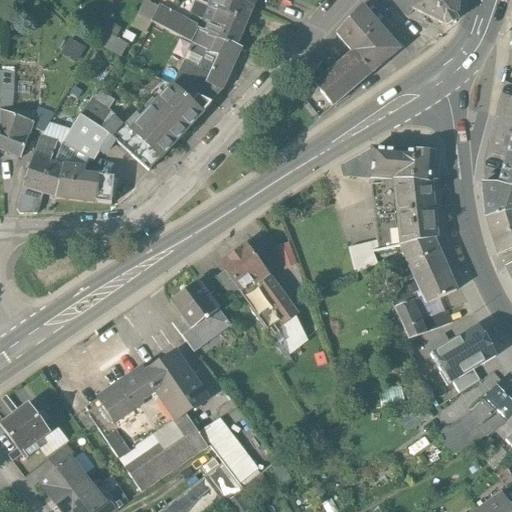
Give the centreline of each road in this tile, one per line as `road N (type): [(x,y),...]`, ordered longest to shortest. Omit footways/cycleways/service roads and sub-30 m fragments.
road 1 (secondary): [(453,66),(32,336)]
road 2 (residential): [(0,239),(99,227),(149,203),(348,0)]
road 3 (residential): [(511,330),(472,240),(453,66)]
